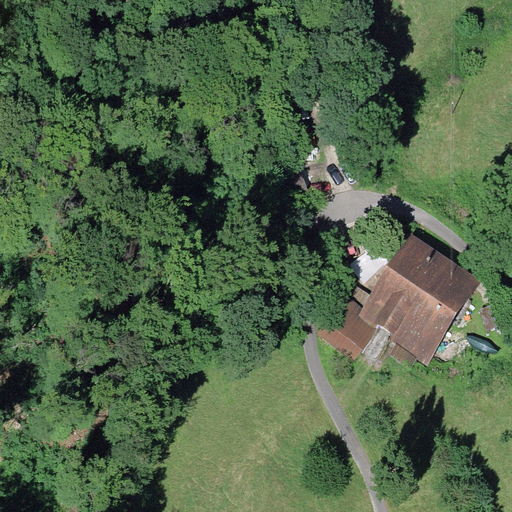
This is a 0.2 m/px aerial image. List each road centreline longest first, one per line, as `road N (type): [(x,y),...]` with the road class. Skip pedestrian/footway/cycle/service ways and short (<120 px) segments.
road 1 (track): [(511,287),(422,219),(375,204),(342,204),(319,218),(306,257),(307,338),(316,381),(376,511)]
road 2 (track): [(342,204),(326,122),(272,0)]
